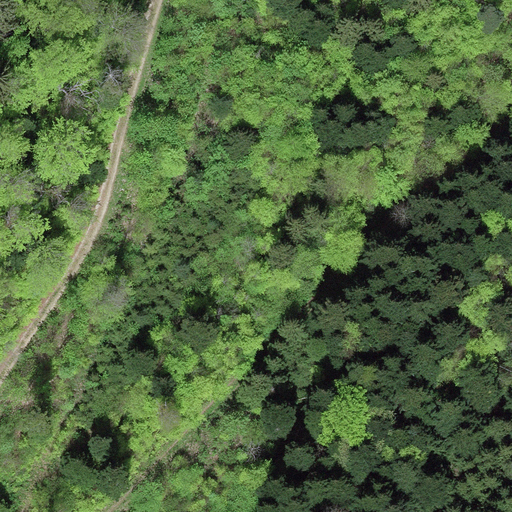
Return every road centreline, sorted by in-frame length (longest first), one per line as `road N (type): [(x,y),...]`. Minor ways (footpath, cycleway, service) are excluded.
road 1 (track): [(511,106),(400,210),(121,511)]
road 2 (track): [(164,0),(108,209),(58,299),(0,377)]
